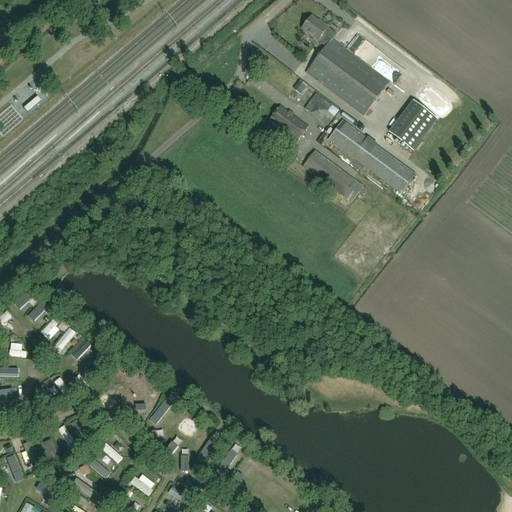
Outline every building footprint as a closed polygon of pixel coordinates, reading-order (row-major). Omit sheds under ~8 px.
[(364,117),(389,84),(333,41),(332,41),(324,35),(329,29),(322,23),(321,24),(312,18),(302,30),(318,42),(319,42),(327,48),(307,74),(364,117)] [(351,40),(384,64),(393,52),(360,27),(351,40)] [(338,111),(316,94),(305,110),(327,127),(338,111)] [(415,101),(392,133),(417,151),(440,118),(415,101)] [(308,128),(281,108),(270,123),(281,132),(283,130),(298,142),(308,128)] [(402,195),(416,176),(343,122),(329,141),(402,195)] [(352,204),(364,188),(315,152),(303,168),(352,204)] [(18,310),(31,299),(28,295),(15,307),(18,310)] [(36,326),(49,313),(44,307),(30,321),(36,326)] [(42,332),(50,325),(46,321),(39,327),(42,332)] [(53,321),(43,336),(50,340),(60,325),(53,321)] [(65,351),(79,335),(72,328),(58,344),(65,351)] [(80,362),(92,351),(85,345),(73,355),(80,362)] [(22,353),(22,346),(12,346),(11,358),(28,359),(28,353),(22,353)] [(9,368),(7,376),(21,379),(23,372),(9,368)] [(123,370),(111,388),(119,393),(131,375),(123,370)] [(80,376),(76,380),(90,394),(94,390),(80,376)] [(139,406),(151,386),(145,383),(133,402),(139,406)] [(153,388),(140,403),(147,409),(161,394),(153,388)] [(150,422),(158,428),(170,411),(162,405),(150,422)] [(156,432),(141,435),(142,442),(158,439),(156,432)] [(173,443),(163,455),(169,460),(178,448),(173,443)] [(107,446),(103,450),(119,465),(123,460),(107,446)] [(227,472),(237,451),(231,448),(221,469),(227,472)] [(12,474),(16,482),(23,480),(14,456),(6,459),(12,474)] [(103,458),(95,467),(110,478),(117,469),(103,458)] [(87,466),(81,470),(86,477),(92,472),(87,466)] [(260,497),(273,479),(267,474),(253,492),(260,497)] [(138,486),(151,496),(158,485),(145,476),(138,486)] [(41,484),(37,491),(45,495),(44,496),(58,504),(63,497),(41,484)] [(278,511),(290,491),(281,486),(269,505),(278,511)] [(180,511),(184,511),(191,500),(173,489),(170,495),(182,502),(178,510),(180,511)] [(297,500),(290,511),(297,511),(302,503),(297,500)]
